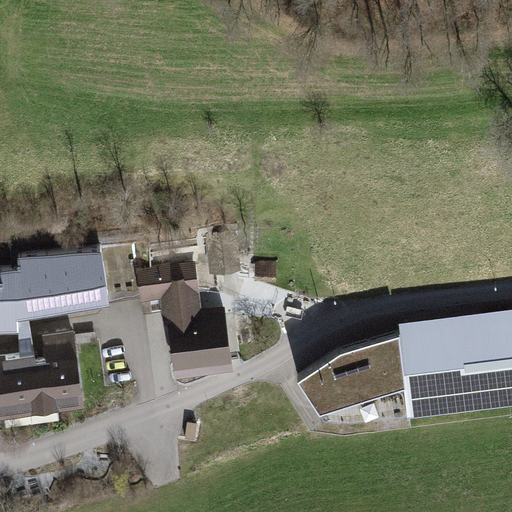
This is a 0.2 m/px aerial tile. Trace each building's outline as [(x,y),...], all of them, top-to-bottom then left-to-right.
[(237,228),(206,233),(212,270),(243,265),(237,228)] [(19,263),(0,265),(0,319),(18,319),(17,305),(23,304),(110,291),(102,242),(18,251),(19,263)] [(176,374),(234,366),(226,303),(202,306),(195,258),(137,266),(143,312),(161,309),(163,321),(168,320),(176,374)] [(277,260),(256,260),(256,273),(278,272),(277,260)] [(511,305),(399,318),(400,329),(410,412),(511,400),(511,305)] [(47,357),(37,358),(36,348),(0,353),(0,413),(84,402),(74,327),(44,331),(47,357)] [(340,347),(299,373),(324,415),(349,417),(410,412),(400,329),(340,347)]
